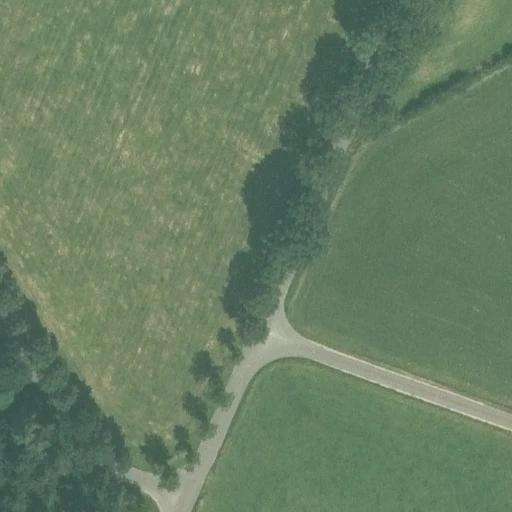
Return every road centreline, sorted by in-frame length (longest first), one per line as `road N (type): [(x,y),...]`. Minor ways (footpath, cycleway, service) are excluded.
road 1 (unclassified): [(258,332),(397,0)]
road 2 (unclassified): [(511,422),(258,332)]
road 3 (unclassified): [(185,500),(80,440),(0,316)]
road 4 (unclassified): [(185,500),(258,332)]
